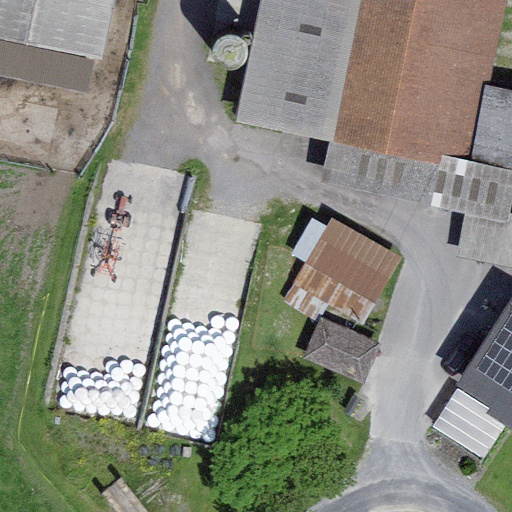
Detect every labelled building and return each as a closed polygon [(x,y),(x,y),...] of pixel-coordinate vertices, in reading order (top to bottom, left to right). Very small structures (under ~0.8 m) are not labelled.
[(128,0),(0,0),(0,25),(121,45),(128,0)] [(511,0),(283,0),(264,110),(493,151),(511,40),(511,0)] [(384,302),(407,224),(296,191),(273,270),(384,302)] [(329,296),(312,336),(366,358),(382,318),(329,296)] [(511,321),(481,373),(511,391),(511,321)]
